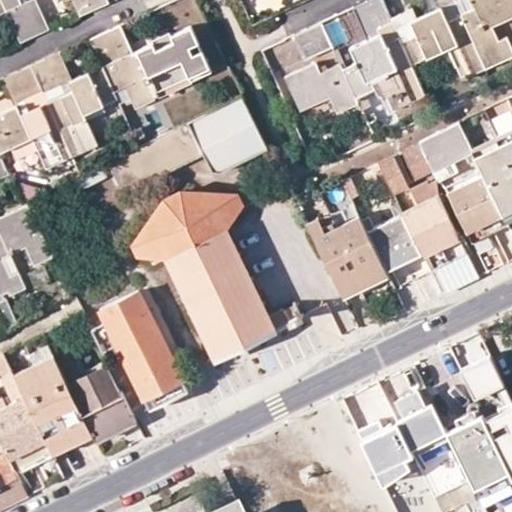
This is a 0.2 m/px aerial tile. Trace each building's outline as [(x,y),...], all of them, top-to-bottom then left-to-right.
[(0,0),(5,10),(19,42),(40,33),(25,1),(20,3),(18,0),(0,0)] [(26,0),(25,1),(40,33),(47,29),(34,0),(26,0)] [(71,0),(78,15),(96,7),(92,0),(71,0)] [(393,19),(383,0),(366,0),(381,32),(367,38),(350,46),(357,60),(343,67),(357,96),(375,87),(371,78),(390,69),(398,86),(387,91),(394,107),(426,93),(412,63),(402,40),(393,19)] [(366,0),(352,6),(367,38),(381,32),(366,0)] [(485,66),(462,14),(449,19),(442,5),(453,0),(434,0),(438,7),(414,18),(411,20),(417,33),(402,40),(412,63),(449,46),(463,76),(485,66)] [(473,0),(455,0),(462,14),(477,7),(473,0)] [(462,14),(485,66),(511,53),(511,47),(506,35),(499,38),(492,24),(511,14),(511,0),(473,0),(477,7),(462,14)] [(411,11),(393,19),(402,40),(417,33),(411,20),(414,18),(411,11)] [(322,20),(301,29),(313,55),(334,46),(322,20)] [(109,29),(121,56),(131,51),(119,24),(109,29)] [(101,65),(113,91),(125,86),(134,107),(190,82),(189,79),(209,70),(188,26),(170,35),(169,32),(151,40),(151,42),(131,51),(121,56),(109,29),(88,38),(101,65)] [(313,55),(301,29),(294,33),(305,59),(313,55)] [(43,59),(55,85),(69,80),(71,79),(58,52),(43,59)] [(29,65),(42,92),(55,85),(43,59),(29,65)] [(357,96),(343,67),(341,62),(320,72),(315,62),(287,75),(302,108),(330,96),(337,111),(359,101),(357,96)] [(42,92),(29,65),(15,72),(28,98),(42,92)] [(46,101),(71,154),(96,142),(82,112),(116,97),(113,91),(101,65),(71,79),(69,80),(72,89),(46,101)] [(28,98),(15,72),(1,78),(9,95),(14,104),(16,103),(28,98)] [(0,149),(31,136),(45,166),(71,154),(46,101),(20,112),(16,103),(14,104),(9,95),(0,99),(0,149)] [(266,149),(239,95),(138,144),(106,160),(122,192),(202,153),(210,170),(219,171),(266,149)] [(419,140),(434,169),(473,150),(472,146),(458,120),(419,140)] [(473,150),(475,154),(511,135),(511,126),(472,146),(473,150)] [(483,171),(502,209),(511,204),(511,135),(475,154),(483,171)] [(434,169),(419,140),(403,148),(417,177),(434,169)] [(379,160),(394,192),(409,184),(394,153),(379,160)] [(502,209),(483,171),(450,187),(469,228),(503,212),(502,209)] [(343,181),(350,194),(358,190),(350,175),(344,179),(343,181)] [(421,250),(430,268),(435,266),(447,290),(477,275),(438,191),(434,193),(428,180),(395,195),(398,201),(421,250)] [(29,188),(19,192),(24,201),(34,196),(29,188)] [(274,319),(231,230),(246,207),(240,196),(186,192),(170,200),(138,245),(143,255),(168,261),(216,359),(291,323),(286,312),(274,319)] [(373,242),(386,268),(421,250),(398,201),(391,204),(396,214),(374,225),(369,214),(361,218),(373,242)] [(0,292),(7,289),(9,293),(24,287),(16,270),(8,274),(1,256),(23,246),(33,263),(52,254),(26,204),(0,216),(0,292)] [(511,204),(502,209),(503,212),(507,217),(511,214),(511,204)] [(507,217),(503,212),(469,228),(475,239),(509,223),(507,217)] [(386,268),(373,242),(361,218),(359,213),(323,231),(313,236),(344,298),(389,276),(386,268)] [(316,217),(306,221),(313,236),(323,231),(316,217)] [(48,264),(30,271),(36,287),(54,281),(48,264)] [(179,372),(138,286),(99,304),(106,318),(90,326),(102,352),(118,344),(148,407),(186,388),(179,372)] [(0,439),(9,457),(16,472),(53,454),(45,439),(14,372),(4,351),(0,353),(0,376),(12,401),(6,404),(1,396),(0,396),(0,439)] [(45,439),(53,454),(92,434),(65,379),(52,353),(14,372),(45,439)] [(511,391),(494,354),(464,369),(485,412),(511,467),(511,391)] [(92,434),(94,438),(134,419),(106,360),(65,379),(92,434)] [(418,457),(437,495),(468,480),(453,448),(458,446),(449,429),(445,431),(438,414),(433,416),(420,388),(399,399),(412,427),(410,428),(423,455),(418,457)] [(458,446),(487,505),(511,492),(511,467),(485,412),(449,429),(458,446)] [(383,420),(361,430),(380,469),(408,455),(392,424),(386,427),(383,420)] [(0,485),(17,477),(0,443),(0,485)] [(408,455),(380,469),(387,482),(412,465),(408,455)] [(17,477),(0,485),(0,504),(24,493),(17,477)] [(220,511),(215,499),(186,511),(220,511)]
